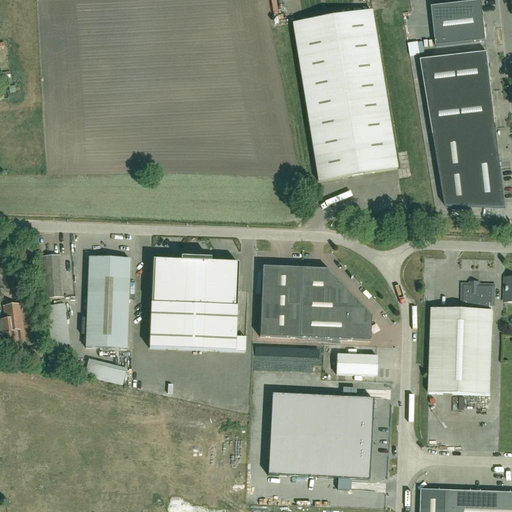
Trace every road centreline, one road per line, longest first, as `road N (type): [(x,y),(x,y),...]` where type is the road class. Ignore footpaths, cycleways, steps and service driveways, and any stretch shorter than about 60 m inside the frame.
road 1 (unclassified): [(384,265),(328,238),(0,225)]
road 2 (unclassified): [(402,458),(407,316),(384,265)]
road 3 (unclassified): [(511,247),(417,246),(384,265)]
